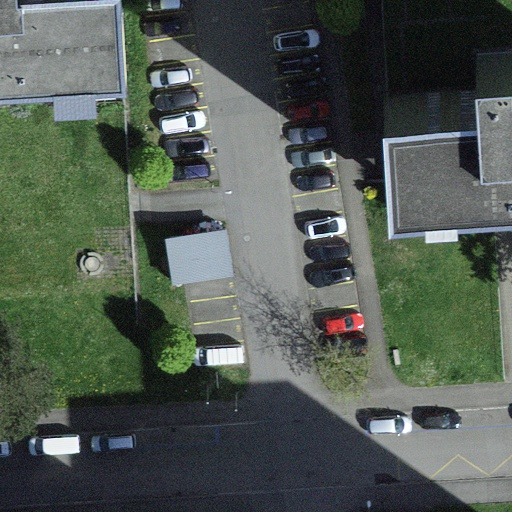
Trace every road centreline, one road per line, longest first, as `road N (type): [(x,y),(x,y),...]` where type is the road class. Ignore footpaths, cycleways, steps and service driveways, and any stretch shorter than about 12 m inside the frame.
road 1 (residential): [(228,0),(294,456)]
road 2 (residential): [(294,456),(0,473)]
road 3 (residential): [(511,443),(294,456)]
